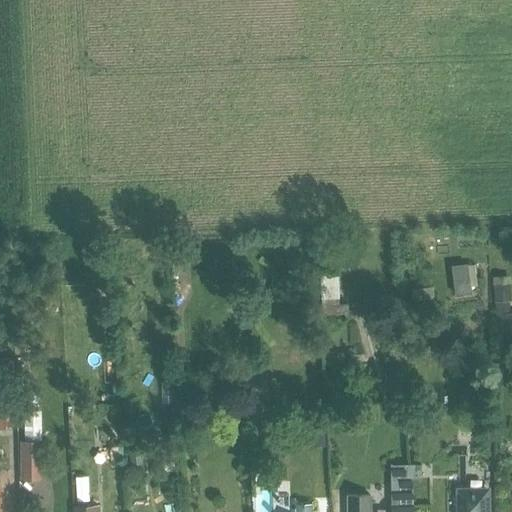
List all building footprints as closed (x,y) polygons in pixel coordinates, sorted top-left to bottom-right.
[(338,275),(320,276),(322,317),(349,315),(348,305),(339,305),(338,275)] [(469,279),(452,282),(454,296),(471,294),(469,279)] [(511,285),(494,285),(494,301),(511,301),(511,285)] [(511,313),(495,313),(495,335),(511,335),(511,313)] [(14,367),(3,368),(4,387),(15,387),(14,367)] [(229,399),(227,413),(240,414),(242,401),(229,399)] [(0,425),(14,425),(13,400),(0,400),(0,425)] [(261,401),(243,402),(245,421),(262,420),(261,401)] [(41,413),(23,412),(23,443),(40,443),(41,413)] [(323,422),(306,424),(309,447),(325,446),(323,422)] [(23,443),(19,443),(19,482),(40,482),(40,443),(23,443)] [(140,453),(130,454),(131,469),(141,469),(140,453)] [(411,511),(411,508),(411,480),(418,480),(418,466),(407,467),(387,467),(387,496),(387,511),(367,511),(367,496),(344,496),(344,511),(411,511)] [(487,511),(487,491),(459,491),(459,511),(487,511)]
